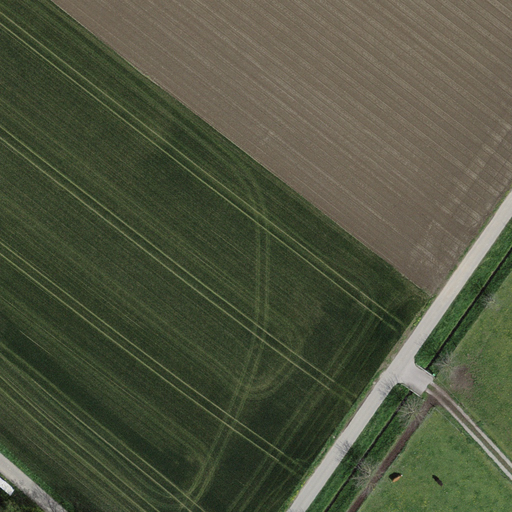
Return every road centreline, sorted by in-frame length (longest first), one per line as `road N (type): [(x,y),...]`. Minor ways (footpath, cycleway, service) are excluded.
road 1 (unclassified): [(296,511),(511,204)]
road 2 (track): [(397,366),(427,386),(511,476)]
